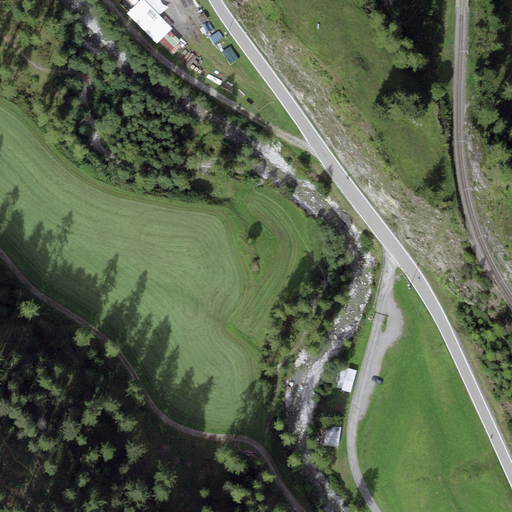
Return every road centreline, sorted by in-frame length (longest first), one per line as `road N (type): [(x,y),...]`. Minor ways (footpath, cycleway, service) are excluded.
road 1 (secondary): [(511,474),(425,291),(214,0)]
road 2 (track): [(307,511),(247,439),(171,425),(115,349),(40,295),(0,251)]
road 3 (track): [(377,511),(355,472),(351,426),(392,245)]
road 4 (track): [(323,152),(225,101),(130,27),(108,0)]
